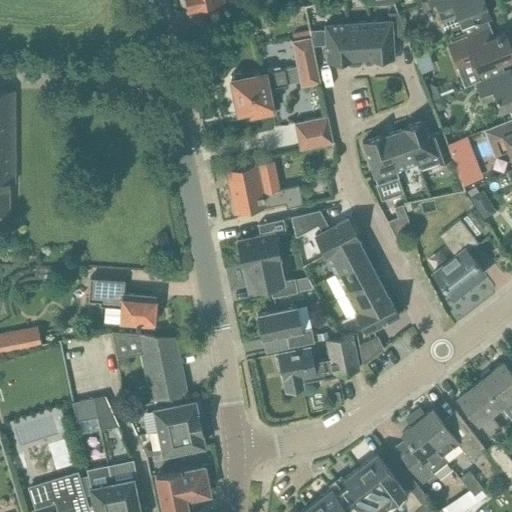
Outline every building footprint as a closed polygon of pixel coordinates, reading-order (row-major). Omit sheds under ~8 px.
[(432,0),(440,19),(440,23),(442,29),(447,31),(462,26),(466,35),(479,30),(489,25),(485,16),(490,15),(483,0),(432,0)] [(371,57),(394,56),(391,19),(368,20),(370,56),(371,57)] [(350,58),(370,56),(368,20),(348,22),(350,58)] [(348,22),(325,23),(327,60),(350,58),(348,22)] [(466,35),(460,37),(447,42),(457,67),(472,61),(476,72),(477,71),(481,80),(491,75),(507,69),(503,61),(511,57),(511,50),(505,32),(483,41),(479,30),(466,35)] [(249,110),(250,116),(274,112),(268,87),(300,80),(302,87),(319,83),(310,34),(289,38),(295,65),(280,68),(279,66),(268,68),(269,70),(265,71),(239,77),(237,75),(235,74),(233,75),(232,76),(231,79),(238,112),(249,110)] [(491,75),(481,80),(473,83),(481,102),(494,97),(500,111),(511,105),(511,80),(507,69),(491,75)] [(0,213),(9,213),(9,182),(15,182),(15,89),(0,89),(0,213)] [(511,117),(495,124),(482,129),(492,155),(507,149),(511,159),(511,158),(511,117)] [(297,125),(302,149),(332,142),(327,119),(297,125)] [(403,127),(404,128),(416,161),(419,169),(440,162),(431,134),(425,119),(403,127)] [(384,134),(396,168),(416,161),(404,128),(384,134)] [(442,131),(431,134),(440,162),(451,158),(442,131)] [(362,141),(377,184),(399,176),(396,168),(384,134),(384,133),(362,141)] [(467,136),(448,143),(463,185),(482,177),(467,136)] [(272,160),(246,165),(226,169),(235,212),(266,206),(265,205),(285,201),(286,206),(302,203),(298,184),(278,188),(272,160)] [(471,199),(483,216),(494,209),(481,191),(471,199)] [(398,217),(387,221),(387,222),(389,225),(390,227),(394,235),(395,237),(412,231),(403,204),(394,207),(398,217)] [(326,254),(358,237),(348,217),(315,234),(326,254)] [(261,234),(237,239),(243,265),(244,265),(243,264),(278,257),(279,257),(274,233),(285,231),(282,218),(259,223),(261,234)] [(473,236),(460,220),(459,218),(438,234),(455,256),(433,273),(453,297),(470,284),(469,282),(483,271),(462,244),(473,236)] [(336,273),(368,257),(358,238),(358,237),(326,254),(336,273)] [(278,257),(243,264),(244,265),(249,289),(271,284),(273,296),(297,291),(294,278),(283,281),(278,257)] [(346,293),(378,276),(368,257),(336,273),(346,293)] [(356,312),(389,295),(388,294),(388,295),(378,276),(346,293),(356,312)] [(104,321),(153,324),(155,295),(124,292),(124,279),(90,277),(88,300),(100,301),(100,305),(106,305),(104,321)] [(399,315),(389,295),(356,312),(367,332),(399,315)] [(296,306),(258,314),(263,339),(264,339),(287,334),(289,346),(313,341),(311,328),(301,330),(296,306)] [(0,352),(27,346),(23,328),(0,333),(0,352)] [(143,351),(153,399),(186,392),(177,353),(173,335),(111,330),(117,357),(143,351)] [(359,368),(352,334),(326,339),(330,357),(314,360),(311,346),(278,353),(283,379),(284,379),(286,391),(303,387),(302,381),(334,374),(359,368)] [(377,334),(359,344),(363,363),(383,347),(377,334)] [(511,373),(503,362),(481,379),(500,404),(504,409),(511,403),(511,373)] [(489,413),(500,404),(481,379),(458,396),(478,422),(478,421),(490,437),(501,429),(489,413)] [(92,397),(97,416),(113,413),(105,394),(92,397)] [(77,420),(97,416),(92,397),(73,401),(77,420)] [(195,399),(153,407),(158,430),(199,421),(195,399)] [(427,435),(441,454),(457,442),(469,457),(484,446),(455,409),(441,420),(433,408),(425,414),(420,407),(413,413),(429,433),(427,435)] [(429,433),(413,413),(406,418),(411,425),(402,432),(406,437),(395,445),(422,480),(447,461),(441,454),(427,435),(429,433)] [(199,421),(158,430),(163,453),(172,451),(204,444),(199,421)] [(511,460),(496,440),(485,448),(511,482),(511,460)] [(182,449),(172,451),(174,461),(184,458),(182,449)] [(375,511),(405,489),(377,452),(344,478),(347,482),(336,492),(332,487),(299,511),(375,511)] [(134,459),(108,464),(109,471),(117,511),(140,511),(133,479),(138,478),(134,459)] [(402,463),(395,469),(421,502),(422,501),(425,504),(416,511),(432,511),(437,508),(402,463)] [(108,464),(87,469),(88,475),(90,486),(92,493),(95,511),(117,511),(112,482),(109,471),(108,464)] [(204,464),(180,469),(186,501),(201,498),(200,494),(210,492),(204,464)] [(186,501),(180,469),(156,474),(164,511),(187,506),(186,501)] [(33,511),(80,511),(89,509),(77,472),(29,487),(36,510),(33,511)] [(468,490),(441,504),(444,511),(454,511),(483,497),(470,472),(461,476),(468,490)]
